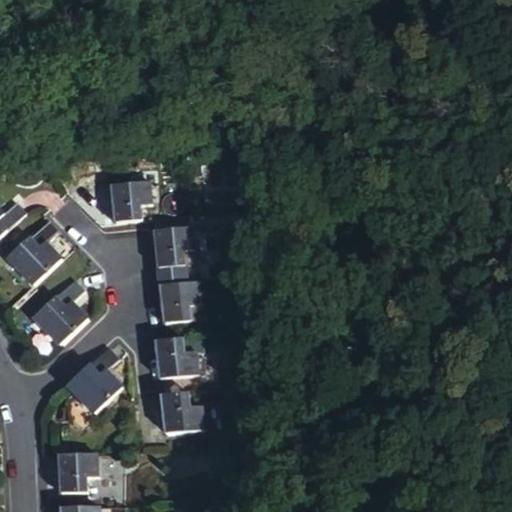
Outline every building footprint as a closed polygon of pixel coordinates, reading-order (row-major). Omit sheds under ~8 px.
[(145,217),(150,216),(148,203),(158,201),(157,181),(123,183),(125,211),(145,217)] [(0,240),(1,240),(14,227),(16,226),(2,213),(8,207),(0,199),(0,240)] [(184,239),(183,225),(158,226),(162,260),(198,257),(198,237),(184,239)] [(64,246),(38,252),(34,247),(21,258),(47,286),(76,257),(64,246)] [(83,335),(104,316),(88,298),(99,287),(89,275),(47,316),(74,344),(75,343),(83,335)] [(201,282),(192,284),(164,287),(168,324),(204,320),(203,299),(201,282)] [(192,359),(190,340),(170,343),(160,344),(163,380),(204,374),(202,358),(192,359)] [(125,399),(111,382),(112,367),(114,355),(82,386),(108,413),(125,399)] [(196,410),(195,392),(165,394),(169,435),(209,430),(206,410),(196,410)] [(2,433),(0,434),(0,452),(8,449),(2,433)] [(109,456),(109,454),(72,453),(73,489),(102,489),(101,470),(111,470),(111,468),(108,468),(109,456)] [(7,488),(0,491),(0,509),(13,504),(7,488)]
